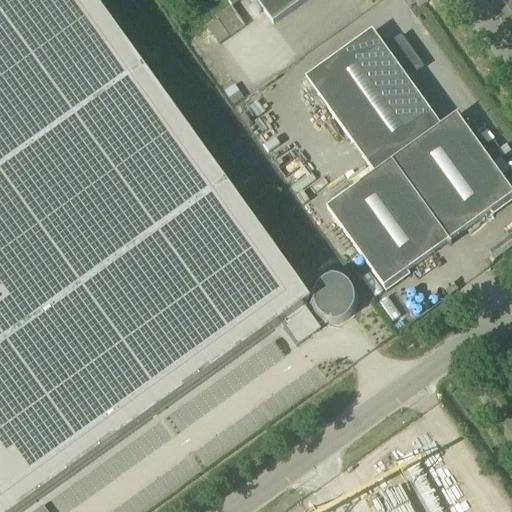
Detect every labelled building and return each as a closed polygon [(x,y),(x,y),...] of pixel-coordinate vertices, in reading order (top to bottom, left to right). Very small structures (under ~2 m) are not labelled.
[(0,0),(0,511),(27,511),(313,308),(92,0),(0,0)] [(226,0),(232,7),(241,0),(248,0),(252,5),(256,2),(273,26),(308,0),(226,0)] [(374,176),(392,163),(441,128),(407,81),(424,68),(401,37),(384,49),(372,33),(306,80),(374,176)] [(457,116),(441,128),(392,163),(449,243),(490,213),(493,217),(511,203),(511,192),(503,180),(502,180),(457,116)] [(408,273),(449,243),(392,163),(374,176),(327,210),(372,273),(372,274),(386,294),(410,276),(408,273)] [(511,368),(511,367),(504,357),(494,364),(502,375),(511,368)]
